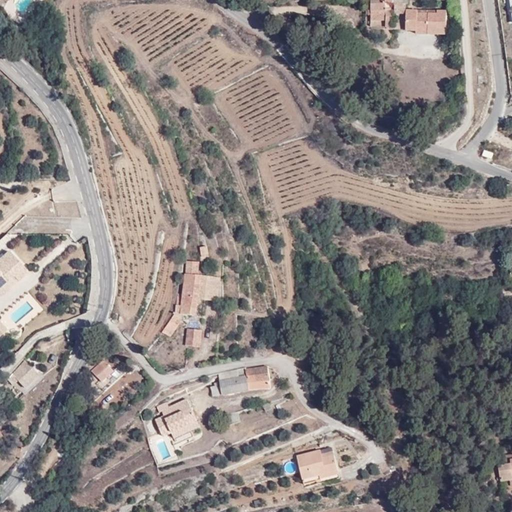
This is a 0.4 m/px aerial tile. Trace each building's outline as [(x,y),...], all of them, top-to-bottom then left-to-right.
[(373,0),(373,20),(388,21),(388,27),(395,27),(395,14),(409,14),(408,31),(420,31),(420,34),(449,35),(449,10),(408,10),(408,7),(410,7),(410,3),(411,3),(411,0),(373,0)] [(461,0),(451,0),(453,0),(453,11),(455,11),(455,13),(463,12),(461,0)] [(213,265),(207,247),(201,249),(204,257),(201,258),(204,268),(213,265)] [(13,274),(19,281),(28,271),(10,251),(0,260),(0,290),(9,282),(7,280),(13,274)] [(175,312),(163,331),(170,336),(179,324),(182,312),(197,314),(199,297),(218,300),(220,280),(199,278),(200,264),(189,262),(184,296),(178,295),(175,312)] [(14,286),(19,281),(13,274),(7,280),(9,282),(14,286)] [(0,298),(14,286),(9,282),(0,290),(0,298)] [(202,330),(187,329),(186,346),(201,346),(202,330)] [(114,371),(103,360),(92,370),(104,382),(114,371)] [(38,375),(27,363),(13,375),(25,388),(38,375)] [(219,371),(219,374),(220,382),(221,396),(271,389),(270,366),(247,369),(246,367),(219,371)] [(221,396),(220,382),(209,383),(211,396),(221,396)] [(185,397),(167,406),(172,413),(166,418),(156,424),(164,437),(174,432),(197,418),(185,397)] [(172,413),(167,406),(161,410),(166,418),(172,413)] [(201,424),(197,418),(174,432),(177,437),(201,424)] [(511,442),(509,434),(503,436),(506,444),(511,442)] [(316,455),(315,451),(315,449),(291,454),(298,483),(311,480),(312,485),(334,479),(328,452),(316,455)] [(511,454),(505,455),(505,464),(499,464),(500,480),(509,480),(510,484),(511,484),(511,454)]
